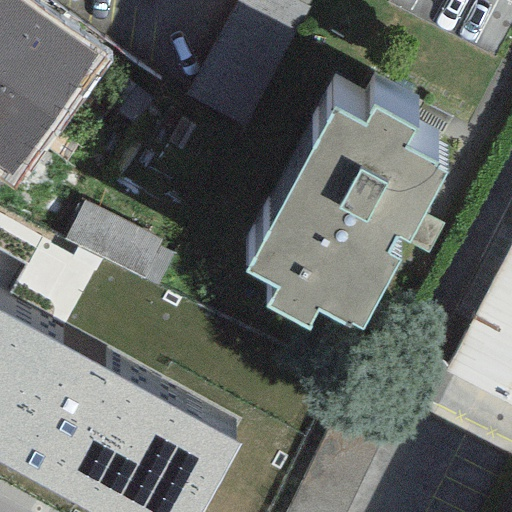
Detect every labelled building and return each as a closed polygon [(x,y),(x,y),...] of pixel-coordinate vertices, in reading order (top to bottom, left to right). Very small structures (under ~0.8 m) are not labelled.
[(0,0),(0,96),(5,100),(12,90),(44,112),(94,39),(36,0),(0,0)] [(248,0),(194,100),(246,128),(316,0),(248,0)] [(364,81),(333,64),(244,230),(276,247),(265,266),(308,289),(319,268),(361,290),(447,130),(435,124),(437,120),(405,103),(414,86),(373,64),(364,81)] [(18,233),(0,223),(0,434),(66,469),(164,286),(32,214),(18,233)] [(511,237),(445,364),(511,398),(511,237)]
